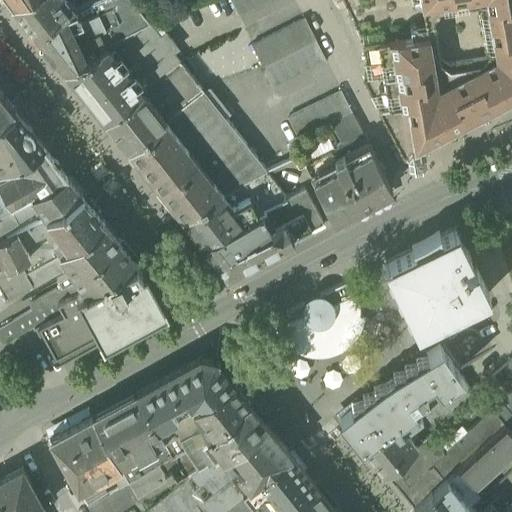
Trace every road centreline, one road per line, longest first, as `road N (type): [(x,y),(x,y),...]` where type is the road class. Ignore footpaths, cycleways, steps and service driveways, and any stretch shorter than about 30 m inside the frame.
road 1 (residential): [(18,427),(422,208)]
road 2 (unclassified): [(422,208),(314,0)]
